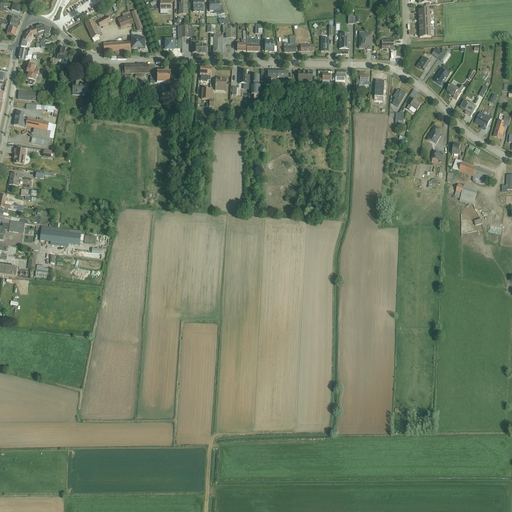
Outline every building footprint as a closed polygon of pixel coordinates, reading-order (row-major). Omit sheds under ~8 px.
[(179,11),(178,11),(178,15),(187,15),(187,0),(179,0),(179,11)] [(200,1),(193,1),(193,12),(203,12),(203,0),(200,0),(200,1)] [(171,2),(160,2),(160,10),(171,10),(171,2)] [(216,3),(209,3),(209,12),(214,12),(214,14),(218,14),(218,15),(220,15),(224,14),(222,7),(220,7),(220,2),(216,2),(216,3)] [(0,12),(3,13),(4,7),(9,8),(12,9),(11,11),(19,14),(19,13),(20,10),(21,7),(13,5),(0,3),(0,12)] [(430,10),(418,10),(418,12),(419,19),(430,19),(430,10)] [(123,17),(117,19),(121,29),(126,28),(126,27),(129,26),(133,25),(136,31),(142,29),(139,21),(138,22),(135,12),(130,13),(129,11),(122,14),(123,17)] [(108,17),(98,23),(101,28),(111,22),(110,20),(113,19),(111,16),(108,17)] [(0,24),(1,24),(10,26),(18,29),(21,22),(9,17),(8,22),(0,19),(0,24)] [(430,19),(419,19),(419,29),(430,29),(430,19)] [(93,21),(85,24),(94,42),(99,40),(98,37),(100,36),(93,21)] [(1,24),(0,28),(8,31),(7,35),(15,38),(17,30),(18,29),(10,26),(1,24)] [(43,25),(35,28),(38,34),(39,37),(44,35),(43,32),(44,32),(43,25)] [(53,30),(43,25),(44,32),(44,33),(48,35),(49,35),(50,35),(53,30)] [(192,26),(182,26),(182,38),(182,50),(182,54),(185,54),(185,38),(192,38),(192,26)] [(226,26),(223,26),(223,33),(226,33),(226,39),(235,39),(235,30),(232,30),(232,28),(226,28),(226,26)] [(321,36),(321,52),(329,53),(329,39),(329,37),(332,37),(332,33),(334,33),(334,27),(329,27),(329,36),(321,36)] [(430,29),(419,29),(420,38),(431,38),(430,29)] [(23,40),(21,47),(26,47),(27,42),(30,44),(35,36),(28,31),(23,40)] [(237,44),(237,52),(246,52),(245,31),(243,32),(243,41),(241,41),(241,44),(237,44)] [(372,34),(359,34),(359,49),(365,49),(366,49),(366,50),(372,51),(372,34)] [(339,35),(339,50),(349,50),(349,44),(350,42),(350,41),(349,41),(350,35),(339,35)] [(213,46),(213,54),(217,55),(217,52),(222,52),(222,36),(214,36),(214,38),(213,46)] [(288,44),(284,44),(284,53),(296,53),(295,40),(295,37),(290,37),(290,45),(288,45),(288,44)] [(132,38),(132,49),(140,49),(140,50),(145,50),(145,38),(132,38)] [(166,39),(165,50),(174,50),(174,49),(178,49),(178,41),(175,41),(175,40),(166,39)] [(260,40),(246,40),(247,52),(259,52),(260,40)] [(386,41),(382,41),(381,50),(390,50),(390,51),(393,51),(394,46),(396,46),(396,41),(393,41),(393,40),(386,40),(386,41)] [(265,47),(265,52),(269,52),(269,53),(273,53),(273,41),(265,41),(265,47)] [(300,47),(299,47),(299,52),(314,52),(313,45),(311,45),(311,42),(308,42),(308,41),(304,41),(304,43),(300,43),(300,45),(300,47)] [(130,42),(103,44),(104,52),(115,51),(131,50),(130,42)] [(21,49),(19,60),(25,61),(26,61),(31,60),(33,53),(43,53),(43,48),(42,48),(42,49),(36,49),(29,49),(29,52),(28,54),(25,53),(25,50),(21,49)] [(435,50),(431,55),(438,60),(441,55),(439,53),(441,51),(437,49),(436,51),(435,50)] [(441,55),(438,60),(441,62),(445,64),(450,56),(447,53),(449,51),(447,50),(446,52),(442,50),(441,55)] [(423,58),(416,67),(420,70),(421,69),(424,72),(430,63),(423,58)] [(28,73),(26,81),(28,82),(28,85),(32,86),(33,84),(35,84),(36,76),(38,76),(39,71),(35,70),(36,67),(29,65),(27,73),(28,73)] [(101,67),(101,75),(109,75),(109,65),(103,65),(101,67)] [(124,74),(122,74),(122,77),(131,77),(131,74),(135,74),(145,74),(148,74),(149,74),(149,65),(124,65),(124,74)] [(155,65),(149,65),(149,74),(149,75),(150,75),(150,83),(153,83),(170,84),(170,79),(170,73),(157,72),(156,72),(155,72),(155,65)] [(200,69),(200,76),(201,76),(200,81),(207,82),(207,81),(210,81),(210,76),(211,77),(212,69),(200,69)] [(443,69),(434,82),(442,87),(451,73),(443,69)] [(240,74),(239,84),(249,84),(249,83),(249,76),(246,76),(246,71),(241,71),(241,74),(240,74)] [(278,72),(268,72),(268,79),(274,80),(274,84),(278,84),(278,72)] [(278,72),(278,84),(281,85),(281,83),(281,80),(288,80),(288,72),(278,72)] [(312,73),(298,73),(298,82),(312,82),(312,73)] [(335,84),(336,84),(336,87),(344,87),(345,81),(345,80),(345,75),(336,75),(335,84)] [(357,76),(357,85),(368,85),(368,76),(357,76)] [(249,84),(248,91),(252,91),(251,96),(254,96),(253,100),(259,100),(259,96),(261,96),(261,87),(258,87),(258,84),(259,84),(260,77),(253,77),(252,83),(249,83),(249,84)] [(216,79),(215,91),(226,92),(227,80),(216,79)] [(375,82),(374,101),(386,102),(386,91),(383,91),(384,82),(375,82)] [(74,83),(72,96),(81,96),(81,95),(88,95),(88,86),(78,86),(78,84),(74,83)] [(451,86),(447,92),(451,94),(450,95),(454,98),(453,99),(457,101),(462,94),(461,93),(464,89),(460,86),(458,89),(455,87),(455,88),(451,86)] [(483,88),(479,96),(483,98),(487,90),(483,88)] [(202,89),(202,100),(209,101),(210,100),(210,90),(202,89)] [(395,103),(393,106),(397,108),(406,94),(401,91),(400,93),(398,91),(394,98),(395,99),(393,102),(395,103)] [(19,92),(18,100),(36,102),(36,94),(19,92)] [(493,95),(489,102),(494,105),(498,97),(493,95)] [(410,103),(406,109),(414,114),(416,111),(417,111),(421,105),(414,100),(412,104),(410,103)] [(465,101),(460,109),(467,113),(466,115),(471,118),(474,112),(476,108),(474,107),(475,105),(470,102),(469,104),(465,101)] [(27,104),(26,109),(41,111),(41,110),(47,110),(47,112),(52,113),(52,116),(54,117),(57,118),(59,107),(27,104)] [(81,107),(80,113),(81,113),(81,114),(84,115),(87,115),(87,114),(90,114),(91,108),(81,107)] [(16,113),(14,126),(26,128),(26,127),(30,128),(30,129),(34,130),(31,143),(47,147),(49,138),(53,139),(55,129),(56,129),(56,126),(49,124),(49,123),(27,119),(23,118),(24,114),(16,113)] [(480,113),(475,124),(482,127),(481,129),(485,131),(492,119),(480,113)] [(498,121),(494,138),(501,140),(505,127),(509,127),(511,119),(505,117),(503,123),(498,121)] [(435,127),(427,141),(429,142),(430,141),(437,145),(441,137),(437,135),(440,130),(435,127)] [(454,144),(452,155),(454,155),(458,156),(460,156),(461,152),(459,152),(460,145),(454,144)] [(15,154),(14,164),(24,166),(26,152),(15,150),(14,154),(15,154)] [(44,150),(43,157),(55,159),(56,154),(51,153),(52,151),(44,150)] [(433,152),(431,160),(433,160),(432,164),(437,165),(438,161),(442,162),(443,156),(440,156),(440,154),(433,152)] [(456,160),(452,170),(459,172),(463,163),(462,163),(456,160)] [(459,172),(459,173),(473,178),(473,180),(474,181),(476,182),(475,184),(484,187),(485,183),(490,184),(494,173),(480,169),(463,163),(459,172)] [(11,174),(9,186),(18,187),(19,179),(22,179),(23,175),(11,174)] [(502,187),(502,194),(507,194),(507,191),(511,191),(511,176),(507,176),(507,187),(502,187)] [(429,182),(428,188),(430,189),(430,190),(435,191),(435,189),(437,189),(438,181),(433,180),(432,182),(429,182)] [(458,185),(454,198),(460,200),(459,202),(474,206),(478,191),(464,186),(464,187),(458,185)] [(0,208),(8,210),(15,211),(23,211),(23,206),(12,205),(12,203),(6,201),(7,198),(1,197),(0,198),(0,208)] [(0,208),(0,223),(3,224),(10,224),(10,222),(25,224),(28,224),(28,221),(20,220),(20,219),(7,216),(7,214),(8,210),(0,208)] [(0,240),(3,241),(4,236),(5,236),(6,230),(9,231),(9,232),(23,234),(25,224),(10,222),(10,224),(3,224),(2,227),(0,226),(0,240)] [(41,231),(40,241),(80,246),(80,245),(82,245),(85,232),(70,231),(70,234),(41,231)] [(85,236),(84,244),(95,245),(96,237),(85,236)] [(19,259),(17,268),(26,269),(28,261),(19,259)] [(0,275),(7,276),(16,278),(16,277),(17,268),(0,265),(0,275)]
